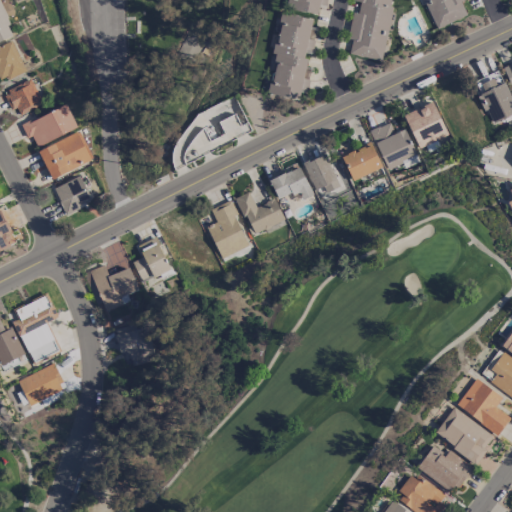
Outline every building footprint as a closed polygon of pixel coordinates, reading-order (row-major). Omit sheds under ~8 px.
[(289,0),(290,0),(288,0),(286,0),(285,7),(317,15),(319,4),(325,6),(326,0),(289,0)] [(380,60),(392,0),(353,0),(360,1),(357,13),(352,12),(347,38),(351,39),(349,54),(380,60)] [(422,0),(436,28),(466,15),(460,1),(461,0),(422,0)] [(0,41),(14,35),(0,3),(0,41)] [(312,18),(280,12),(278,22),(280,22),(268,93),(303,100),(309,68),(305,67),(307,52),(311,52),(315,30),(310,29),(312,18)] [(205,43),(186,33),(175,54),(194,63),(205,43)] [(0,81),(25,70),(11,40),(0,45),(0,81)] [(511,63),(502,68),(511,89),(511,88),(511,63)] [(490,123),(511,113),(511,99),(505,82),(495,86),(492,78),(480,83),(483,92),(478,94),(490,123)] [(16,107),(19,114),(41,105),(31,79),(2,91),(10,109),(16,107)] [(403,114),(418,148),(447,135),(432,101),(403,114)] [(77,127),(66,104),(21,125),(27,138),(31,136),(36,146),(77,127)] [(369,130),(386,168),(416,155),(404,128),(394,133),(389,121),(369,130)] [(38,148),(49,178),(90,162),(79,133),(38,148)] [(341,153),(350,179),(380,169),(371,142),(341,153)] [(314,190),(322,186),(325,192),(339,186),(324,153),(302,163),(314,190)] [(268,180),(277,198),(291,192),(294,199),(301,196),(302,199),(312,194),(299,165),(268,180)] [(53,188),(65,215),(92,203),(80,176),(53,188)] [(284,220),(274,198),(255,206),(248,191),(235,197),(251,234),(284,220)] [(210,208),(215,222),(206,226),(220,258),(248,245),(229,200),(210,208)] [(0,250),(15,243),(0,212),(0,250)] [(142,256),(132,261),(141,281),(158,273),(162,280),(172,275),(155,237),(137,245),(142,256)] [(108,275),(104,264),(89,270),(104,311),(123,304),(120,296),(137,289),(129,267),(108,275)] [(12,321),(32,363),(59,349),(46,322),(58,316),(46,293),(12,310),(17,319),(12,321)] [(11,326),(3,330),(0,323),(0,364),(23,354),(11,326)] [(119,352),(128,350),(131,365),(156,360),(149,325),(115,332),(119,352)] [(511,328),(500,347),(511,354),(511,328)] [(511,358),(498,348),(479,375),(511,397),(511,358)] [(28,405),(64,388),(53,363),(17,380),(28,405)] [(502,396),(475,377),(455,405),(497,435),(509,417),(495,407),(502,396)] [(433,433),(475,463),(494,436),(453,406),(433,433)] [(417,469),(456,492),(471,465),(447,452),(446,453),(431,445),(417,469)] [(414,511),(438,511),(448,498),(412,472),(394,498),(414,511)] [(382,511),(409,511),(392,499),(382,511)]
